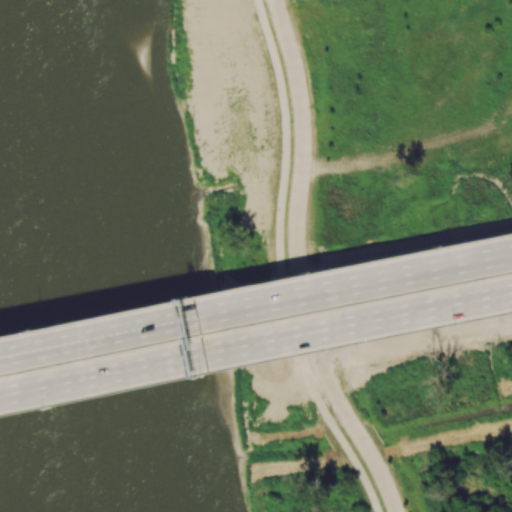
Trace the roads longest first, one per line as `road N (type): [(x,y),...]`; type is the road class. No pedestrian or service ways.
road 1 (motorway): [(511,255),(0,358)]
road 2 (motorway): [(0,395),(511,293)]
